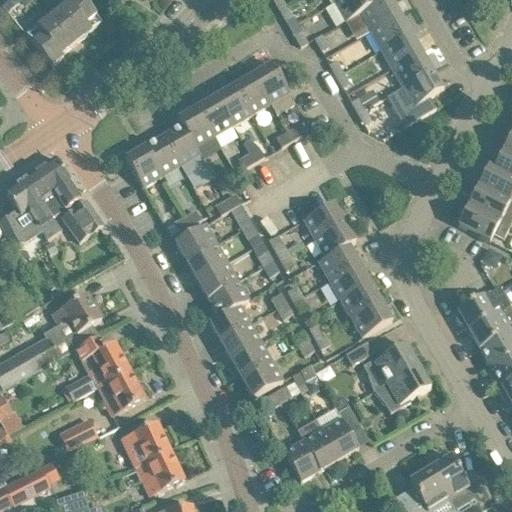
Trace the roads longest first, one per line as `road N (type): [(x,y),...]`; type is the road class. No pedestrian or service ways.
road 1 (residential): [(251,511),(213,382),(177,301),(58,123)]
road 2 (residential): [(149,114),(254,48),(279,43),(353,149),(437,186)]
road 3 (residential): [(475,411),(398,270),(437,186)]
road 4 (residential): [(308,504),(475,411)]
road 5 (tertiary): [(58,123),(121,79),(201,0)]
road 6 (residential): [(479,111),(418,0)]
